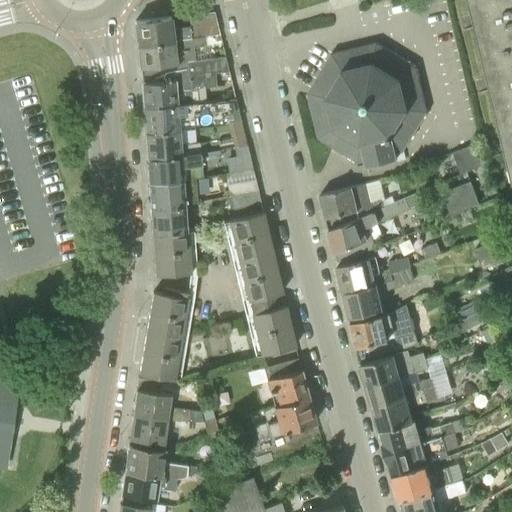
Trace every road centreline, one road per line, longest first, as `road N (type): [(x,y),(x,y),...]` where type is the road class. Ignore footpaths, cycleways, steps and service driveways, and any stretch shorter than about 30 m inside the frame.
road 1 (unclassified): [(369,511),(245,0)]
road 2 (residential): [(97,19),(114,136),(117,256),(83,511)]
